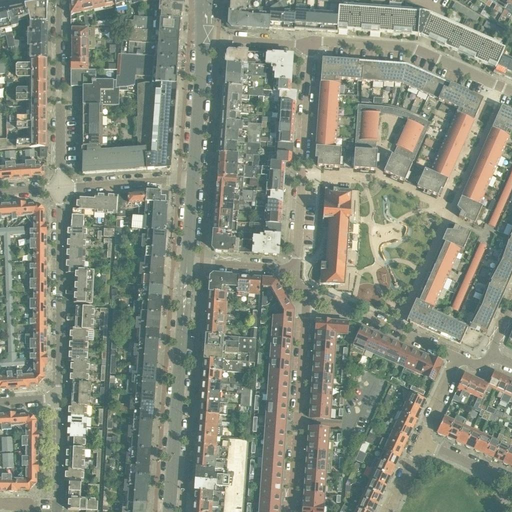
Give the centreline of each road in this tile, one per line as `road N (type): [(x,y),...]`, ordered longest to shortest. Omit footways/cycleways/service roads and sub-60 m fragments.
road 1 (tertiary): [(169,511),(187,263)]
road 2 (residential): [(294,269),(310,45)]
road 3 (residential): [(291,511),(306,291)]
road 4 (residential): [(511,92),(408,47),(310,45)]
road 5 (residential): [(58,397),(59,188)]
road 6 (residential): [(59,188),(58,0)]
road 7 (residential): [(455,357),(306,291)]
road 8 (tertiary): [(192,176),(203,38)]
road 9 (unclassified): [(192,176),(59,188)]
